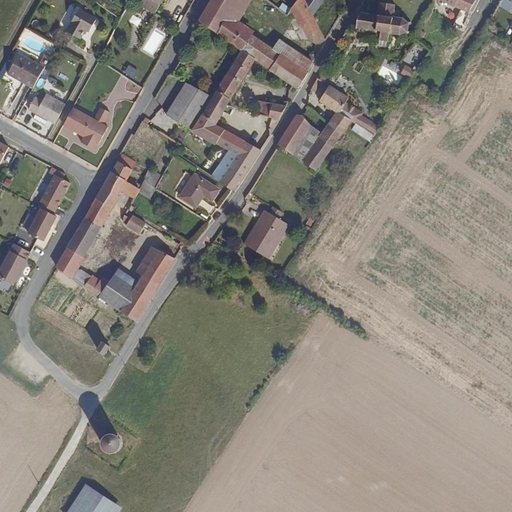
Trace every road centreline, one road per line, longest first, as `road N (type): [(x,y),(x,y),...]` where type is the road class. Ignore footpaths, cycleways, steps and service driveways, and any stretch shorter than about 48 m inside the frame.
road 1 (residential): [(100,183),(23,318),(33,349),(92,404),(155,304),(236,204),(358,0)]
road 2 (residential): [(204,0),(100,183)]
road 3 (track): [(92,404),(32,511)]
